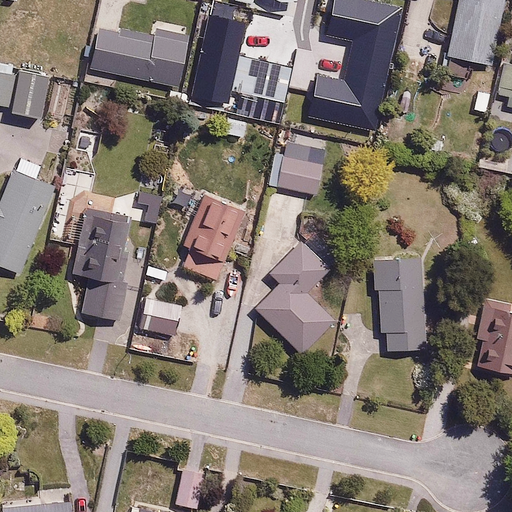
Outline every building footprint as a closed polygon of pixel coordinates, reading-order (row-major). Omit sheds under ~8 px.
[(503,0),(459,0),(448,54),(491,62),(503,0)] [(329,24),(307,19),(299,54),(320,59),(329,24)] [(152,33),(104,21),(93,67),(176,87),(189,31),(154,23),(152,33)] [(440,36),(433,22),(414,33),(421,46),(440,36)] [(238,50),(229,87),(236,89),(234,99),(257,104),(259,94),(285,100),(294,62),(238,50)] [(511,62),(501,60),(495,89),(509,92),(507,104),(511,104),(511,62)] [(0,64),(0,98),(8,100),(15,68),(0,64)] [(47,73),(20,67),(11,109),(38,115),(47,73)] [(490,91),(473,88),(470,106),(488,108),(490,91)] [(273,146),(264,179),(318,194),(327,160),(273,146)] [(55,185),(16,169),(0,205),(0,262),(19,270),(55,185)] [(245,208),(204,192),(184,243),(225,259),(245,208)] [(121,286),(133,216),(86,208),(74,275),(90,278),(84,312),(121,319),(126,287),(121,286)] [(306,286),(326,269),(301,240),(266,270),(278,284),(254,304),(295,350),(333,317),(306,286)] [(419,346),(417,253),(377,254),(379,347),(419,346)] [(183,306),(149,295),(139,325),(174,335),(183,306)] [(508,371),(509,362),(511,361),(511,303),(488,301),(481,368),(508,371)] [(202,468),(182,465),(175,502),(196,506),(202,468)] [(71,511),(71,495),(66,495),(66,488),(37,489),(37,496),(3,497),(3,511),(71,511)] [(180,511),(181,511),(129,500),(126,511),(180,511)]
